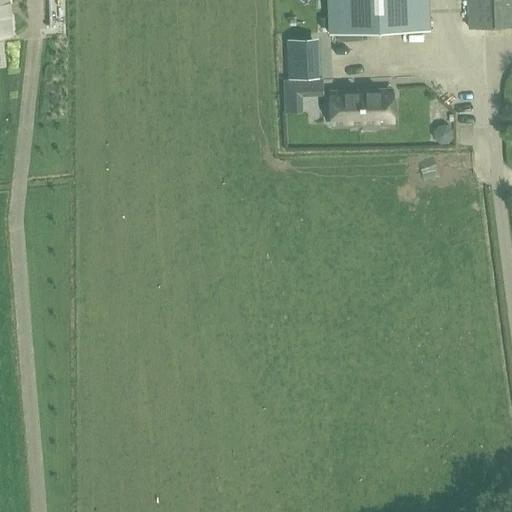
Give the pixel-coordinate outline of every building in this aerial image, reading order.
[(0,0),(0,37),(12,36),(8,0),(0,0)] [(328,0),(329,34),(430,30),(429,0),(328,0)] [(511,0),(468,0),(470,36),(511,34),(511,0)] [(288,39),(288,59),(312,58),(312,39),(288,39)] [(313,79),(312,58),(288,59),(289,79),(313,79)] [(323,96),(323,79),(283,80),(284,113),(303,112),(302,97),(323,96)] [(362,91),(363,129),(378,128),(378,125),(393,125),(392,99),(388,100),(388,90),(362,91)] [(363,126),(363,129),(362,91),(332,92),(333,124),(348,123),(348,126),(363,126)]
